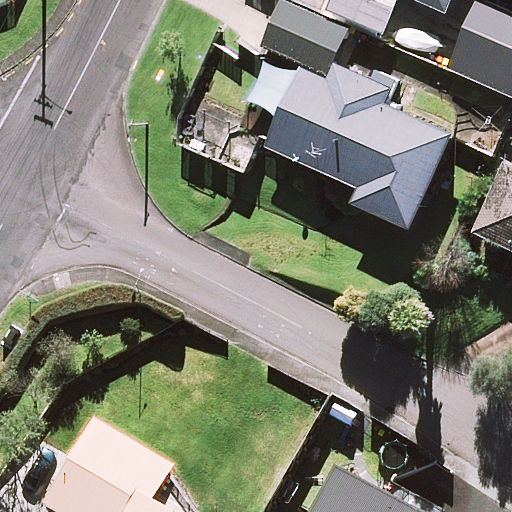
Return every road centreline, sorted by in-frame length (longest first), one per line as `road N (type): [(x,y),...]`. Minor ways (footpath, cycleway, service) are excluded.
road 1 (residential): [(31,183),(218,289),(511,433)]
road 2 (residential): [(31,183),(118,0)]
